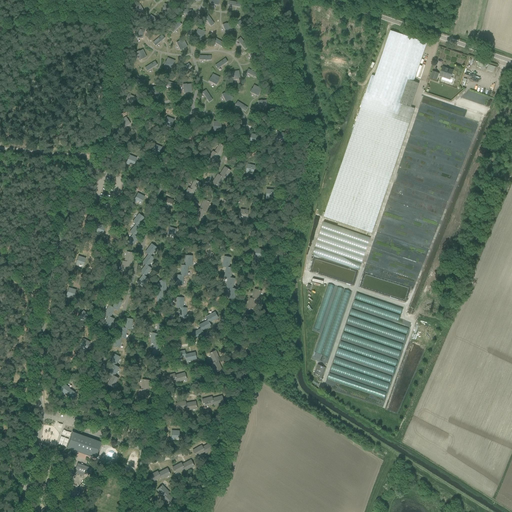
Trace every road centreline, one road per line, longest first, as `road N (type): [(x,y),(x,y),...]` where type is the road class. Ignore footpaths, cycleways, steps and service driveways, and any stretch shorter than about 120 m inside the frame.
road 1 (unclassified): [(203,511),(281,285),(308,157),(261,0)]
road 2 (unclassified): [(22,511),(46,421),(40,368),(56,251),(113,113),(126,0)]
road 3 (unclassified): [(511,60),(338,0)]
